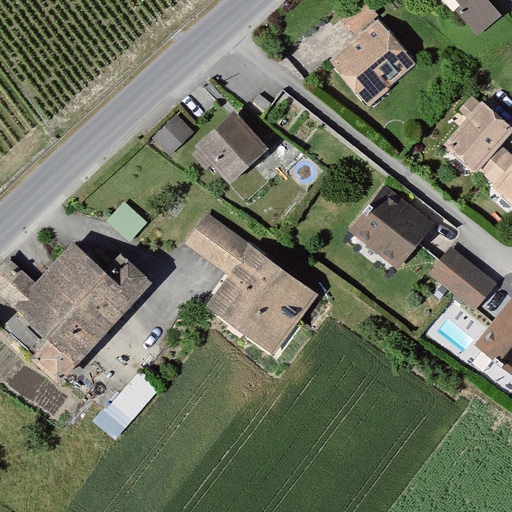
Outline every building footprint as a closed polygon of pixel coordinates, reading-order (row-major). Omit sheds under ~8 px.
[(348,37),(364,23),(371,16),(356,0),(351,0),(331,18),(348,37)] [(434,0),(465,36),(489,16),(475,0),(434,0)] [(404,65),(364,23),(348,37),(320,64),(360,107),(404,65)] [(502,130),(469,103),(433,147),(466,173),(471,168),(489,146),(502,130)] [(289,158),(237,107),(196,149),(248,200),(289,158)] [(153,130),(163,151),(193,137),(184,116),(153,130)] [(508,162),(489,146),(471,168),(491,184),(508,162)] [(511,156),(508,162),(491,184),(485,191),(511,210),(511,156)] [(377,187),(343,230),(392,270),(427,227),(377,187)] [(125,200),(109,219),(131,239),(148,220),(125,200)] [(208,218),(188,248),(226,274),(203,307),(281,359),(323,295),(208,218)] [(14,257),(0,273),(0,285),(91,361),(159,279),(133,258),(122,271),(75,232),(38,277),(14,257)] [(491,286),(442,249),(420,278),(469,314),(491,286)] [(511,298),(475,346),(511,374),(511,298)] [(138,367),(97,422),(119,438),(159,383),(138,367)]
